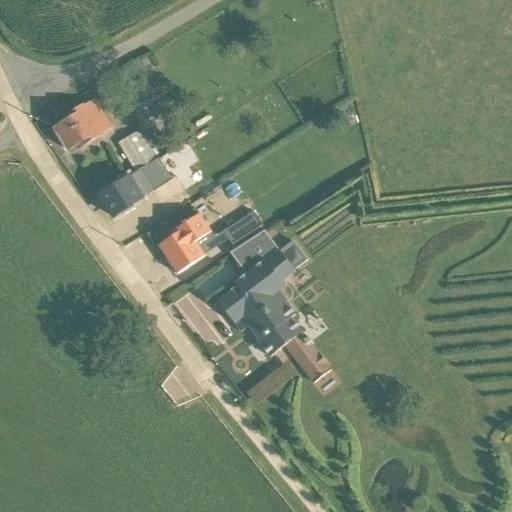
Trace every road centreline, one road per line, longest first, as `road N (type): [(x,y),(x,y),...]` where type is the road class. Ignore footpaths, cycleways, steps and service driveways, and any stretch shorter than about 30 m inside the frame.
road 1 (residential): [(211,387),(93,236),(26,131)]
road 2 (unclassified): [(8,97),(61,87),(219,0)]
road 3 (unclassified): [(315,511),(211,387)]
